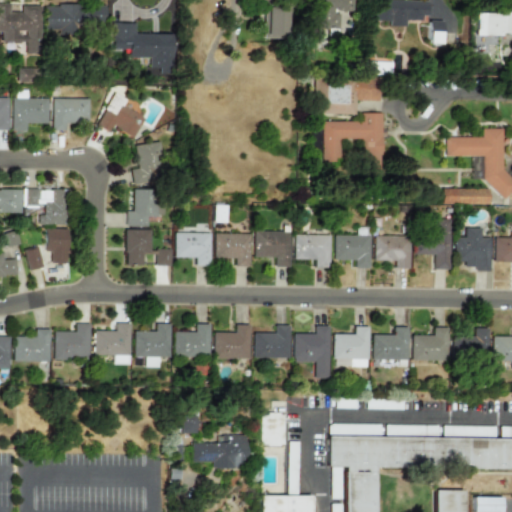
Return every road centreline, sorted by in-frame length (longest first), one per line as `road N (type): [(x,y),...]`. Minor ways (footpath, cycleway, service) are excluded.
road 1 (residential): [(0,304),(74,292),(511,298)]
road 2 (residential): [(0,153),(95,153),(96,292)]
